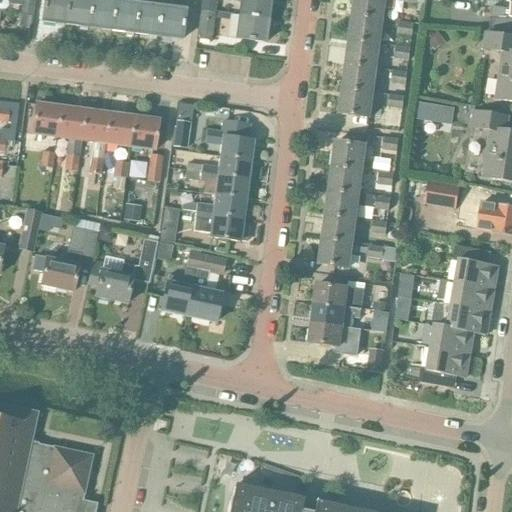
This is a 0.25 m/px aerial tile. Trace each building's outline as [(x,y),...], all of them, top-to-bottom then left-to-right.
[(22,0),(21,16),(33,17),(34,0),(22,0)] [(44,0),(42,23),(65,26),(68,0),(44,0)] [(68,0),(65,26),(88,29),(92,0),(68,0)] [(100,0),(92,0),(88,29),(112,32),(116,2),(115,0),(104,0),(104,1),(100,0)] [(135,35),(158,38),(162,8),(161,8),(161,0),(138,0),(138,5),(139,5),(135,35)] [(241,4),(239,17),(268,21),(271,0),(231,0),(231,3),(241,4)] [(397,0),(355,0),(353,17),(383,21),(385,9),(396,11),(397,0)] [(491,8),(490,18),(511,19),(511,18),(511,0),(506,0),(506,3),(511,3),(511,10),(491,8)] [(116,2),(112,32),(135,35),(139,5),(138,5),(116,2)] [(202,2),(201,12),(231,16),(231,14),(216,12),(217,4),(202,2)] [(162,8),(158,38),(181,41),(185,11),(162,8)] [(211,42),(215,19),(230,21),(231,16),(201,12),(197,40),(211,42)] [(265,44),(268,21),(239,17),(236,40),(265,44)] [(350,41),(380,45),(383,21),(353,17),(350,41)] [(398,36),(413,37),(414,24),(400,23),(398,36)] [(437,33),(426,40),(434,52),(445,44),(437,33)] [(496,100),(511,102),(511,38),(502,36),(487,34),(484,50),(503,53),(496,100)] [(347,66),(377,70),(380,45),(350,41),(347,66)] [(395,60),(410,62),(411,49),(397,47),(395,60)] [(343,90),(374,94),(377,70),(347,66),(343,90)] [(392,84),(407,86),(408,73),(394,71),(392,84)] [(340,115),(360,117),(371,119),(374,94),(343,90),(340,115)] [(389,108),(403,110),(405,97),(391,96),(389,108)] [(0,122),(8,124),(10,124),(10,131),(16,132),(19,106),(10,104),(10,112),(0,110),(0,122)] [(36,106),(33,125),(32,136),(56,139),(60,109),(36,106)] [(85,112),(60,109),(56,139),(68,140),(64,171),(77,173),(85,112)] [(109,115),(85,112),(77,173),(78,173),(82,142),(93,144),(88,187),(100,188),(106,145),(105,145),(109,115)] [(484,179),(501,181),(511,183),(511,133),(507,132),(509,118),(489,115),(474,113),(472,128),(491,131),(484,179)] [(134,119),(109,115),(105,145),(106,145),(130,149),(134,119)] [(158,122),(134,119),(130,149),(154,152),(158,122)] [(221,146),(220,158),(250,162),(253,142),(247,142),(250,127),(223,123),(221,133),(207,131),(205,144),(221,146)] [(190,126),(176,124),(173,148),(187,150),(190,126)] [(384,139),(382,151),(397,153),(399,141),(384,139)] [(333,167),(363,171),(366,147),(336,143),(333,167)] [(53,170),(55,155),(42,153),(40,174),(52,175),(52,170),(53,170)] [(9,155),(7,167),(17,169),(18,156),(9,155)] [(151,156),(147,182),(159,184),(162,157),(151,156)] [(187,166),(186,173),(248,182),(250,162),(220,158),(218,169),(187,166)] [(127,180),(129,164),(115,163),(113,178),(127,180)] [(0,178),(7,179),(8,168),(3,168),(3,166),(0,165),(0,178)] [(360,196),(360,195),(363,171),(333,167),(330,192),(360,196)] [(216,185),(215,196),(245,200),(248,182),(186,173),(185,181),(216,185)] [(378,186),(393,188),(395,175),(379,173),(378,186)] [(460,188),(428,183),(425,207),(457,211),(460,188)] [(327,216),(357,220),(358,208),(389,212),(391,199),(360,195),(360,196),(330,192),(327,216)] [(182,211),(196,214),(243,220),(245,200),(215,196),(214,208),(183,204),(182,211)] [(479,202),(474,231),(484,232),(497,235),(511,237),(511,207),(502,206),(479,202)] [(125,206),(123,221),(139,223),(141,208),(125,206)] [(41,214),(27,211),(19,250),(33,253),(41,214)] [(409,225),(410,212),(400,211),(398,224),(409,225)] [(210,239),(220,241),(240,243),(243,220),(196,214),(194,232),(211,234),(210,239)] [(323,241),(353,245),(357,220),(327,216),(323,241)] [(372,235),(386,236),(388,224),(373,222),(372,235)] [(162,226),(160,243),(178,246),(181,229),(162,226)] [(112,245),(114,231),(101,227),(98,242),(112,245)] [(47,258),(45,268),(40,287),(72,294),(78,266),(77,266),(79,256),(92,259),(97,235),(73,230),(68,253),(70,254),(68,263),(47,258)] [(149,285),(154,258),(158,244),(144,241),(138,267),(124,264),(121,275),(102,271),(103,266),(93,263),(88,285),(97,287),(95,299),(126,305),(131,281),(149,285)] [(320,265),(350,269),(353,245),(323,241),(320,265)] [(370,246),(368,258),(383,260),(384,250),(384,248),(370,246)] [(482,252),(462,249),(457,248),(455,261),(460,262),(456,284),(494,291),(498,268),(480,265),(482,252)] [(161,312),(188,318),(201,256),(189,254),(182,287),(167,284),(161,312)] [(201,256),(188,318),(215,324),(221,296),(205,292),(209,273),(221,276),(225,261),(201,256)] [(362,269),(361,281),(385,284),(387,272),(362,269)] [(317,285),(315,305),(362,311),(366,285),(349,283),(348,289),(317,285)] [(490,314),(494,291),(456,284),(452,307),(490,314)] [(399,299),(395,320),(408,322),(412,301),(399,299)] [(387,304),(374,302),(373,312),(386,314),(387,304)] [(312,324),(343,329),(352,330),(353,318),(361,319),(362,311),(315,305),(312,324)] [(486,337),(490,314),(452,307),(448,328),(448,329),(474,334),(474,335),(486,337)] [(387,335),(388,320),(374,319),(372,332),(387,335)] [(343,329),(312,324),(309,344),(337,348),(337,352),(348,354),(347,365),(372,368),(374,356),(356,354),(358,342),(342,340),(343,329)] [(436,326),(431,350),(470,357),(474,335),(474,334),(448,329),(448,328),(436,326)] [(466,379),(470,357),(431,350),(428,371),(423,371),(420,384),(445,389),(447,376),(466,379)] [(90,511),(92,504),(83,502),(93,456),(53,447),(52,448),(38,446),(39,444),(32,443),(38,414),(0,405),(0,511),(90,511)] [(262,465),(260,470),(299,484),(301,478),(262,465)] [(350,511),(316,505),(314,511),(303,511),(305,502),(303,502),(236,488),(230,511),(350,511)]
